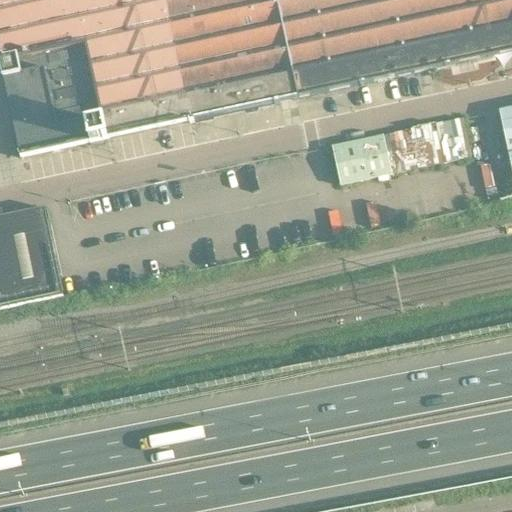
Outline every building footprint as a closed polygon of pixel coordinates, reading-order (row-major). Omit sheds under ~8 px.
[(192,122),(166,0),(0,0),(0,61),(21,160),(192,122)] [(166,0),(192,122),(198,121),(200,124),(204,123),(206,119),(295,101),(273,0),(166,0)] [(511,0),(273,0),(295,101),(511,54),(511,0)] [(511,111),(500,114),(511,170),(511,111)] [(470,159),(463,121),(385,137),(393,175),(470,159)] [(384,138),(332,149),(340,187),(392,176),(384,138)] [(0,312),(64,299),(45,209),(0,218),(0,312)]
